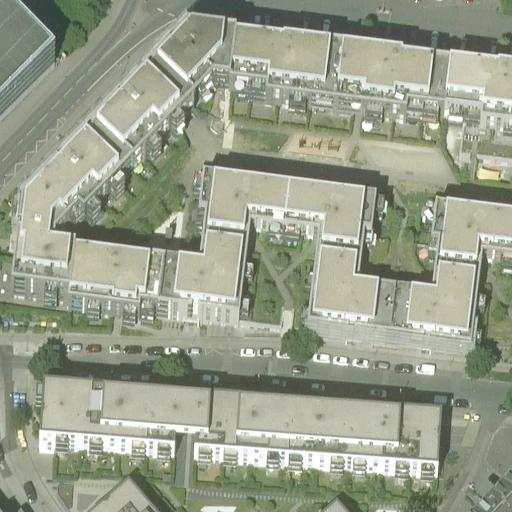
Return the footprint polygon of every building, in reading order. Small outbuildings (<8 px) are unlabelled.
[(0,122),(59,62),(44,47),(37,54),(14,32),(0,17),(0,122)] [(198,100),(221,77),(225,42),(213,41),(188,38),(169,58),(96,130),(29,196),(12,213),(8,255),(3,299),(106,310),(196,320),(241,326),(245,287),(251,237),(263,239),(296,242),(311,244),(301,337),(334,341),(436,352),(465,355),(473,256),(496,258),(511,259),(511,220),(434,211),(427,300),(351,291),(360,205),(203,187),(193,271),(45,256),(47,244),(198,100)] [(294,50),(225,42),(221,77),(198,100),(511,132),(511,74),(474,70),(380,60),(294,50)] [(39,402),(34,475),(435,505),(441,427),(397,424),(335,418),(270,413),(198,409),(123,404),(66,402),(39,402)] [(511,511),(511,490),(508,487),(484,511),(511,511)] [(139,511),(121,492),(98,511),(139,511)]
